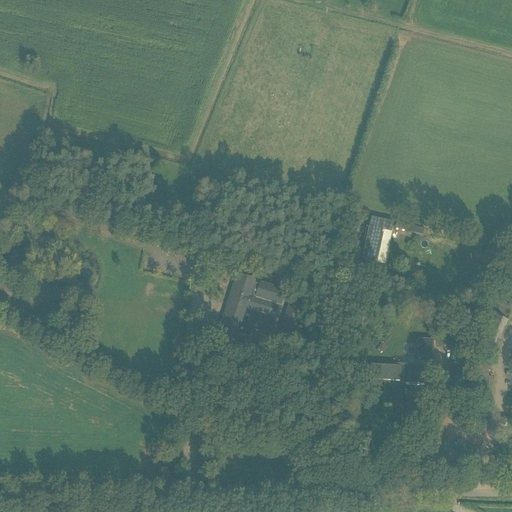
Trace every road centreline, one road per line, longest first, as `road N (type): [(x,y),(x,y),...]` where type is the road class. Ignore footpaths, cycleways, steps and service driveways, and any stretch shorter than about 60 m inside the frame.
road 1 (unclassified): [(188,490),(417,492)]
road 2 (track): [(0,482),(188,490)]
